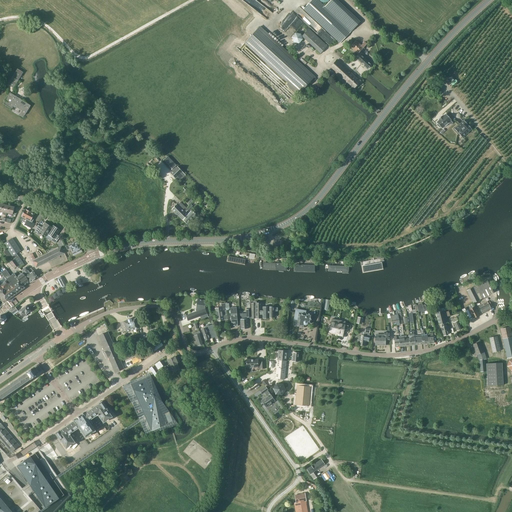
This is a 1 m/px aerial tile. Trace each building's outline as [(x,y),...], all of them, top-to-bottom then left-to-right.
[(311,0),(304,9),(340,43),(351,31),(325,7),(317,0),(311,0)] [(351,31),(360,21),(337,0),(331,0),(325,7),(351,31)] [(314,77),(259,27),(244,43),(289,84),(287,85),(298,95),(314,77)] [(309,29),(302,36),(303,37),(321,53),(328,46),(309,29)] [(295,33),(292,37),(294,42),(299,43),(302,39),(301,37),(300,34),(295,33)] [(356,41),(350,47),(358,54),(360,52),(361,53),(363,51),(362,50),(364,48),(356,41)] [(361,54),(357,59),(365,66),(365,67),(366,68),(367,68),(367,69),(371,65),(370,64),(372,62),(366,57),(365,58),(361,54)] [(360,81),(337,60),(330,67),(353,89),(360,81)] [(446,82),(448,85),(454,80),(452,77),(446,82)] [(21,113),(25,115),(31,106),(10,93),(5,100),(22,111),(21,113)] [(442,116),(438,119),(439,120),(436,122),(438,124),(437,125),(440,128),(440,127),(442,128),(448,122),(451,125),(453,123),(450,120),(451,120),(446,114),(443,117),(442,116)] [(464,120),(454,128),(462,138),(472,129),(464,120)] [(171,173),(179,182),(186,175),(168,156),(162,162),(171,171),(172,170),(173,171),(171,173)] [(177,204),(172,210),(180,218),(188,210),(186,209),(187,208),(180,202),(178,205),(177,204)] [(25,209),(21,217),(27,220),(24,225),(32,228),(34,223),(32,222),(34,220),(32,219),(34,214),(29,211),(28,210),(27,209),(26,209),(25,209)] [(188,214),(186,212),(180,218),(187,224),(196,215),(192,210),(188,214)] [(52,227),(45,222),(42,227),(39,225),(38,226),(35,225),(33,228),(36,230),(34,231),(39,234),(40,232),(46,236),(52,227)] [(60,230),(53,225),(46,236),(47,234),(53,238),(51,240),(56,243),(60,237),(57,235),(60,230)] [(12,238),(4,244),(8,250),(12,256),(14,259),(20,268),(24,265),(17,253),(21,251),(12,238)] [(83,252),(82,250),(77,241),(66,246),(67,250),(70,249),(73,256),(83,252)] [(61,246),(33,261),(36,267),(64,253),(61,246)] [(253,258),(229,254),(227,265),(253,268),(255,259),(253,258)] [(359,260),(352,261),(354,273),(389,267),(387,256),(373,259),(359,260)] [(262,259),(260,259),(258,272),(287,274),(288,260),(270,260),(268,260),(262,259)] [(320,262),(292,260),(291,273),(320,274),(320,262)] [(328,262),(323,262),(322,274),(349,274),(349,261),(345,262),(337,262),(333,262),(330,262),(328,262)] [(26,267),(22,270),(24,273),(30,282),(38,277),(31,268),(28,270),(26,267)] [(24,283),(25,284),(28,283),(30,282),(24,273),(23,273),(23,272),(18,275),(17,274),(15,275),(19,280),(21,278),(24,283)] [(0,282),(0,294),(5,299),(6,299),(7,301),(25,288),(24,286),(25,284),(24,283),(21,278),(19,280),(15,275),(14,273),(9,277),(6,279),(2,284),(0,282)] [(60,277),(58,278),(58,279),(58,280),(60,284),(61,283),(62,286),(66,285),(62,277),(61,278),(61,277),(60,277)] [(488,280),(473,287),(480,300),(494,293),(488,280)] [(473,287),(467,290),(473,303),(480,300),(473,287)] [(198,299),(197,305),(198,311),(186,315),(188,320),(202,315),(203,318),(208,316),(205,308),(204,309),(204,306),(205,306),(206,300),(198,299)] [(483,313),(491,309),(487,301),(479,306),(483,313)] [(225,303),(220,304),(220,307),(215,308),(217,321),(224,320),(228,319),(226,311),(226,310),(225,303)] [(263,318),(274,318),(274,311),(278,311),(278,307),(274,307),(262,307),(262,303),(252,303),(252,318),(262,318),(263,318)] [(18,311),(23,316),(31,311),(27,305),(18,311)] [(479,315),(475,306),(468,309),(467,307),(462,309),(468,321),(479,315)] [(231,313),(232,326),(238,326),(237,307),(231,308),(231,310),(230,310),(229,311),(229,312),(230,313),(231,313)] [(448,322),(445,310),(436,312),(439,324),(442,324),(442,327),(444,335),(448,334),(446,326),(445,326),(444,323),(448,322)] [(311,323),(312,314),(306,313),(306,314),(299,313),(298,320),(299,320),(298,326),(305,327),(305,325),(306,325),(308,324),(308,323),(311,323)] [(452,319),(454,323),(457,330),(462,328),(458,321),(461,319),(459,315),(456,316),(457,317),(452,319)] [(126,332),(139,328),(136,318),(124,321),(124,322),(121,323),(123,332),(126,331),(126,332)] [(345,324),(331,321),(329,332),(338,333),(338,335),(343,336),(344,331),(347,331),(348,326),(345,325),(345,324)] [(218,340),(213,324),(208,326),(209,327),(206,328),(202,329),(205,340),(210,339),(209,337),(215,335),(217,341),(218,340)] [(511,357),(511,335),(510,327),(501,329),(507,358),(511,357)] [(370,329),(366,328),(365,336),(361,335),(361,336),(359,336),(358,341),(360,341),(360,345),(366,346),(366,341),(369,341),(369,339),(371,339),(371,335),(369,335),(370,329)] [(98,335),(106,351),(105,351),(108,357),(115,373),(125,369),(108,331),(98,335)] [(203,344),(199,331),(194,333),(198,345),(203,344)] [(384,336),(375,336),(375,345),(385,345),(385,341),(389,341),(389,332),(384,332),(384,336)] [(150,334),(141,336),(143,343),(151,341),(150,334)] [(501,351),(497,336),(489,338),(493,352),(501,351)] [(481,342),(472,345),(476,355),(484,352),(481,342)] [(285,378),(287,351),(279,350),(276,377),(285,378)] [(173,372),(180,369),(177,363),(178,363),(175,356),(175,357),(174,356),(167,360),(168,362),(169,361),(173,372)] [(246,359),(247,367),(258,367),(258,366),(258,362),(258,359),(246,359)] [(503,385),(502,363),(486,364),(487,386),(503,385)] [(36,376),(31,369),(26,372),(26,373),(0,391),(0,400),(30,379),(31,380),(36,376)] [(151,431),(167,424),(146,378),(131,384),(151,431)] [(285,389),(283,384),(277,384),(274,388),(276,394),(282,394),(285,389)] [(310,412),(312,387),(296,385),(294,410),(310,412)] [(266,386),(260,390),(262,394),(264,392),(267,396),(261,400),(266,407),(275,400),(271,394),(270,394),(268,390),(266,386)] [(108,408),(102,401),(98,403),(98,404),(84,413),(82,413),(80,414),(76,417),(76,418),(74,419),(73,419),(73,421),(59,430),(55,433),(60,441),(61,441),(66,449),(76,442),(70,434),(71,433),(79,428),(85,438),(96,431),(89,421),(97,416),(98,415),(103,423),(113,417),(107,409),(108,408)] [(0,438),(11,452),(20,445),(0,422),(0,438)] [(30,456),(17,466),(43,504),(42,506),(43,509),(59,498),(30,456)] [(306,469),(313,479),(318,476),(314,471),(324,464),(321,459),(306,469)] [(306,504),(307,503),(305,493),(302,493),(302,494),(295,495),(297,505),(306,504)] [(0,511),(12,511),(0,497),(0,511)]
